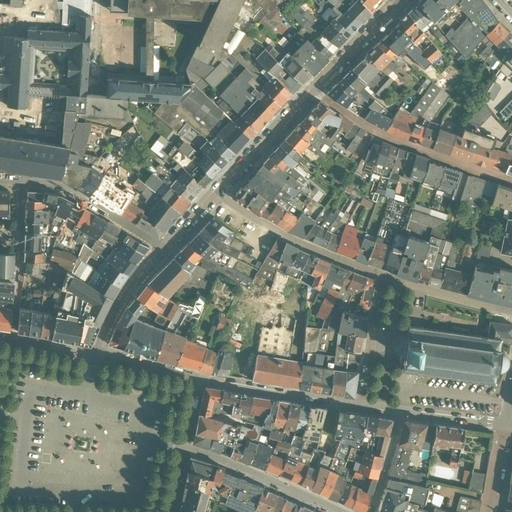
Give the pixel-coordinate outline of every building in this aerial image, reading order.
[(30,46),(28,82),(33,82),(34,48),(68,50),(66,76),(86,77),(88,46),(88,33),(90,33),(91,0),(60,0),(59,30),(27,28),(26,36),(26,46),(30,46)] [(105,95),(126,97),(136,97),(162,99),(177,101),(189,88),(190,82),(158,80),(158,44),(152,44),(152,14),(207,18),(196,43),(223,56),(225,51),(227,48),(225,47),(219,44),(239,0),(256,0),(267,10),(274,0),(109,0),(109,11),(125,11),(125,12),(145,13),(144,45),(139,45),(139,71),(144,71),(144,79),(106,77),(106,84),(105,95)] [(339,15),(323,0),(313,0),(318,4),(318,7),(315,10),(322,17),(328,21),(346,36),(350,32),(336,19),(339,15)] [(350,32),(360,21),(346,8),(338,0),(323,0),(339,15),(336,19),(350,32)] [(360,21),(369,12),(359,0),(338,0),(346,8),(360,21)] [(359,0),(369,12),(380,0),(359,0)] [(438,18),(424,0),(418,0),(417,2),(432,20),(434,18),(436,20),(438,18)] [(447,14),(436,0),(424,0),(438,18),(440,16),(442,18),(447,14)] [(497,21),(481,0),(436,0),(447,14),(451,10),(453,12),(458,7),(467,15),(486,33),(497,21)] [(336,46),(346,36),(328,21),(322,17),(319,21),(298,1),(296,3),(295,2),(293,5),(295,7),(336,46)] [(432,20),(417,2),(412,7),(428,26),(441,42),(445,39),(437,29),(439,27),(432,20)] [(269,19),(276,11),(270,7),(257,22),(260,25),(266,18),(269,19)] [(330,52),(336,46),(295,7),(289,13),(302,26),(330,52)] [(428,26),(412,7),(407,12),(423,31),(428,26)] [(423,31),(407,12),(397,22),(427,58),(430,62),(440,53),(427,37),(423,41),(427,45),(423,49),(417,42),(425,34),(423,31)] [(480,39),(486,33),(467,15),(454,30),(450,27),(444,34),(465,57),(480,39)] [(507,30),(497,21),(486,33),(480,39),(484,43),(483,45),(484,47),(477,54),(483,60),(484,59),(495,43),(507,30)] [(427,58),(397,22),(387,32),(404,48),(406,46),(415,55),(418,52),(420,55),(416,59),(420,64),(422,63),(427,58)] [(326,56),(330,52),(302,26),(298,30),(326,56)] [(237,28),(225,47),(227,48),(225,51),(230,54),(234,48),(238,42),(242,35),(244,32),(237,28)] [(93,53),(106,54),(107,29),(94,29),(93,53)] [(311,72),(326,56),(298,30),(297,30),(288,40),(282,35),(276,42),(282,46),(281,47),(286,51),(311,72)] [(505,56),(511,48),(511,35),(507,30),(495,43),(484,59),(488,62),(487,63),(488,64),(487,65),(492,68),(492,67),(493,67),(494,67),(497,69),(505,56)] [(420,64),(416,59),(404,48),(387,32),(380,38),(405,61),(409,66),(414,70),(420,64)] [(26,46),(26,36),(3,35),(2,51),(5,52),(4,72),(0,71),(0,87),(7,88),(6,104),(26,105),(27,98),(28,82),(30,46),(26,46)] [(238,42),(243,47),(249,40),(242,35),(238,42)] [(400,67),(405,61),(380,38),(375,43),(400,67)] [(243,47),(238,42),(234,48),(242,56),(247,51),(243,47)] [(230,54),(225,51),(223,56),(196,43),(184,68),(190,82),(189,88),(194,83),(201,75),(207,81),(212,86),(229,70),(235,76),(244,65),(237,59),(236,59),(230,54)] [(301,83),(311,72),(286,51),(282,55),(268,43),(263,48),(301,83)] [(410,76),(400,67),(375,43),(364,55),(379,68),(384,72),(392,79),(396,75),(404,82),(410,76)] [(234,48),(230,54),(236,59),(237,59),(244,65),(253,73),(250,75),(261,86),(280,104),(287,97),(259,71),(242,56),(234,48)] [(291,93),(301,83),(263,48),(254,57),(263,66),(291,93)] [(511,74),(511,48),(505,56),(497,69),(494,74),(505,85),(506,84),(511,74)] [(379,68),(364,55),(351,68),(373,90),(378,95),(392,79),(384,72),(380,76),(375,72),(379,68)] [(430,62),(427,58),(422,63),(426,68),(431,63),(430,62)] [(253,73),(244,65),(235,76),(230,81),(233,84),(242,74),(247,79),(250,75),(253,73)] [(287,97),(291,93),(263,66),(259,71),(287,97)] [(373,90),(351,68),(342,77),(369,103),(374,97),(370,93),(373,90)] [(229,70),(212,86),(219,93),(230,81),(235,76),(229,70)] [(249,90),(254,85),(247,79),(242,74),(233,84),(230,81),(219,93),(221,96),(236,110),(243,103),(242,101),(246,97),(251,101),(256,96),(249,90)] [(200,89),(207,81),(201,75),(194,83),(200,89)] [(258,90),(261,86),(250,75),(247,79),(254,85),(258,90)] [(86,77),(66,76),(66,84),(64,100),(63,108),(75,108),(75,110),(84,110),(86,83),(86,77)] [(352,99),(363,106),(368,110),(370,107),(371,105),(369,103),(342,77),(335,83),(352,99)] [(424,90),(431,81),(425,77),(419,85),(424,90)] [(219,93),(212,86),(207,81),(200,89),(216,105),(218,103),(215,101),(221,96),(219,93)] [(384,128),(406,138),(413,121),(414,121),(418,114),(428,121),(449,94),(431,81),(424,90),(421,95),(409,112),(399,106),(391,118),(384,128)] [(33,82),(28,82),(27,98),(64,100),(66,84),(33,82)] [(0,133),(0,167),(2,168),(2,167),(60,176),(75,186),(87,169),(93,160),(98,156),(82,152),(90,120),(85,119),(85,115),(131,118),(131,117),(125,108),(125,103),(126,97),(105,95),(106,84),(86,83),(84,110),(75,110),(75,108),(63,108),(61,143),(15,136),(0,133)] [(205,139),(227,159),(249,137),(216,105),(200,89),(194,83),(189,88),(177,101),(162,99),(153,111),(177,131),(186,120),(190,124),(205,139)] [(345,106),(357,115),(363,106),(352,99),(335,83),(326,92),(345,106)] [(256,96),(272,112),(280,104),(261,86),(258,90),(254,85),(249,90),(256,96)] [(421,95),(424,90),(419,85),(418,85),(414,90),(421,95)] [(216,105),(249,137),(255,130),(236,110),(221,96),(215,101),(218,103),(216,105)] [(236,110),(255,130),(272,112),(256,96),(251,101),(246,106),(243,103),(236,110)] [(326,122),(334,110),(319,100),(310,109),(324,122),(325,124),(326,122)] [(484,103),(467,121),(475,128),(491,112),(487,108),(484,103)] [(357,115),(363,117),(368,110),(363,106),(357,115)] [(376,110),(370,107),(368,110),(363,117),(370,121),(376,110)] [(318,128),(334,138),(339,131),(328,124),(326,128),(321,125),(324,122),(310,109),(304,116),(318,128)] [(328,124),(339,131),(343,134),(351,122),(334,110),(326,122),(328,124)] [(376,110),(370,121),(376,124),(382,113),(376,110)] [(382,113),(376,124),(384,128),(391,118),(382,113)] [(349,157),(363,130),(359,127),(350,139),(346,144),(334,138),(318,128),(304,116),(298,122),(313,135),(328,144),(349,157)] [(186,120),(177,131),(181,135),(190,124),(186,120)] [(406,138),(418,142),(424,126),(425,125),(414,121),(413,121),(406,138)] [(313,135),(298,122),(292,128),(311,143),(323,151),(328,144),(313,135)] [(350,139),(359,127),(351,122),(343,134),(350,139)] [(466,156),(489,165),(495,149),(496,147),(502,141),(456,125),(454,133),(447,152),(463,158),(466,156)] [(418,142),(431,147),(436,130),(424,126),(418,142)] [(447,152),(454,133),(438,127),(436,130),(431,147),(447,152)] [(311,143),(292,128),(284,138),(298,153),(307,144),(309,145),(307,147),(315,153),(323,159),(327,153),(323,151),(311,143)] [(167,169),(195,193),(202,185),(167,152),(173,144),(159,134),(149,147),(160,156),(170,166),(167,169)] [(195,161),(211,176),(220,166),(205,152),(198,158),(193,154),(196,150),(179,136),(173,144),(195,161)] [(511,149),(511,137),(509,136),(506,144),(505,144),(503,150),(496,147),(495,149),(489,165),(503,170),(507,162),(511,149)] [(298,153),(284,138),(279,144),(297,160),(301,156),(298,153)] [(205,152),(220,166),(227,159),(205,139),(199,146),(205,152)] [(370,173),(370,172),(380,143),(371,140),(369,148),(367,147),(365,153),(362,151),(353,170),(360,174),(362,170),(370,173)] [(370,172),(379,175),(389,144),(381,140),(380,143),(370,172)] [(98,156),(93,160),(102,166),(99,171),(103,173),(89,194),(119,212),(128,199),(133,191),(116,179),(111,175),(112,173),(119,162),(126,151),(113,142),(98,156)] [(167,152),(202,185),(211,176),(195,161),(173,144),(167,152)] [(297,160),(279,144),(273,150),(291,167),(303,175),(306,172),(297,164),(296,165),(294,164),(297,160)] [(379,175),(388,177),(397,147),(389,144),(379,175)] [(388,177),(397,180),(398,174),(399,175),(406,150),(397,147),(388,177)] [(291,167),(273,150),(267,156),(282,169),(304,184),(307,179),(303,175),(291,167)] [(408,177),(414,153),(406,150),(399,175),(408,177)] [(420,182),(427,160),(428,158),(414,153),(408,177),(420,182)] [(267,156),(262,161),(276,174),(299,190),(306,194),(310,197),(314,192),(304,184),(282,169),(267,156)] [(87,169),(75,186),(89,194),(103,173),(99,171),(102,166),(93,160),(87,169)] [(438,183),(443,166),(427,160),(420,182),(436,187),(438,183)] [(262,161),(256,168),(289,193),(295,197),(299,190),(276,174),(262,161)] [(151,171),(189,200),(195,193),(167,169),(158,162),(155,166),(149,162),(145,167),(151,171)] [(511,163),(507,162),(503,170),(511,173),(511,163)] [(451,195),(459,171),(443,166),(438,183),(445,185),(442,192),(451,195)] [(289,203),(300,210),(305,204),(301,201),(295,197),(289,193),(256,168),(240,186),(253,194),(255,190),(273,203),(278,196),(289,203)] [(159,195),(179,211),(189,200),(151,171),(146,178),(139,173),(137,176),(159,195)] [(462,206),(471,175),(459,171),(451,195),(451,198),(452,198),(452,199),(458,200),(457,204),(462,206)] [(408,177),(399,175),(398,174),(397,180),(406,183),(408,177)] [(480,192),(483,179),(471,175),(462,206),(466,207),(467,203),(476,205),(480,192)] [(151,207),(159,195),(137,176),(131,184),(140,191),(139,193),(145,198),(143,200),(151,207)] [(496,183),(483,179),(480,192),(492,196),(496,183)] [(511,188),(496,183),(492,196),(490,202),(503,206),(508,208),(511,209),(511,188)] [(350,194),(353,189),(346,185),(343,189),(350,194)] [(235,198),(245,205),(253,194),(240,186),(234,193),(235,198)] [(384,189),(383,194),(392,197),(394,193),(395,189),(385,186),(384,189)] [(314,192),(310,197),(316,202),(322,192),(317,188),(314,192)] [(8,190),(0,189),(0,215),(8,215),(8,190)] [(26,198),(41,201),(43,191),(26,190),(26,198)] [(255,190),(253,194),(245,205),(252,209),(252,210),(255,211),(264,216),(273,203),(255,190)] [(55,193),(43,191),(41,201),(57,203),(60,195),(55,193)] [(305,204),(310,197),(306,194),(301,201),(305,204)] [(72,201),(60,195),(57,203),(55,209),(51,221),(48,234),(56,235),(59,226),(63,217),(64,218),(72,201)] [(145,217),(162,230),(179,211),(159,195),(151,207),(146,214),(147,215),(145,217)] [(278,196),(273,203),(264,216),(275,223),(289,203),(278,196)] [(358,203),(369,207),(372,201),(361,196),(358,203)] [(25,207),(55,209),(57,203),(41,201),(26,198),(25,207)] [(119,212),(135,222),(142,211),(143,209),(136,204),(138,201),(132,198),(130,201),(128,199),(119,212)] [(83,207),(72,201),(64,218),(74,223),(83,207)] [(285,229),(300,210),(289,203),(275,223),(285,229)] [(413,203),(411,208),(427,214),(429,208),(413,203)] [(24,219),(51,221),(55,209),(25,207),(24,219)] [(83,207),(74,223),(71,229),(77,233),(81,234),(83,231),(80,229),(85,220),(88,221),(93,213),(83,207)] [(310,240),(318,243),(325,228),(333,217),(338,210),(335,207),(332,212),(329,210),(323,218),(319,224),(310,240)] [(429,235),(439,237),(444,219),(427,214),(411,208),(410,213),(408,219),(431,226),(429,234),(429,235)] [(446,213),(429,208),(427,214),(444,219),(446,213)] [(506,217),(498,251),(506,252),(505,255),(508,256),(507,257),(511,258),(511,209),(508,208),(506,217)] [(313,221),(314,219),(300,210),(285,229),(302,236),(313,221)] [(157,236),(162,230),(145,217),(147,215),(146,214),(142,211),(135,222),(157,236)] [(338,220),(334,227),(342,230),(345,223),(350,214),(343,211),(338,220)] [(83,242),(89,247),(92,242),(84,238),(87,233),(95,237),(97,234),(106,220),(93,213),(88,221),(85,220),(80,229),(83,231),(81,234),(77,233),(74,239),(82,243),(83,242)] [(232,238),(229,244),(239,250),(243,242),(233,236),(235,232),(213,215),(208,220),(232,238)] [(313,221),(319,224),(323,218),(317,215),(314,219),(313,221)] [(318,243),(324,246),(331,231),(334,227),(338,220),(333,217),(325,228),(318,243)] [(24,232),(45,234),(48,234),(51,221),(24,219),(24,232)] [(119,228),(106,220),(97,234),(110,242),(119,228)] [(222,240),(229,244),(232,238),(208,220),(203,226),(221,240),(222,240)] [(310,240),(319,224),(313,221),(302,236),(310,240)] [(345,253),(354,257),(363,235),(364,231),(345,223),(342,230),(334,250),(339,251),(345,253)] [(365,261),(382,267),(390,242),(384,239),(387,228),(379,225),(373,239),(365,261)] [(203,226),(197,232),(216,247),(231,255),(235,257),(239,250),(229,244),(222,240),(221,240),(203,226)] [(324,246),(334,250),(342,230),(334,227),(331,231),(324,246)] [(126,232),(119,228),(110,242),(108,245),(115,249),(121,239),(126,232)] [(390,242),(382,267),(394,271),(406,235),(394,231),(390,242)] [(24,250),(44,251),(45,234),(24,232),(24,250)] [(121,239),(142,252),(148,245),(126,232),(121,239)] [(197,232),(188,241),(202,254),(225,265),(231,255),(216,247),(197,232)] [(92,249),(127,273),(135,262),(134,261),(115,249),(108,245),(110,242),(97,234),(95,237),(92,242),(89,247),(92,249)] [(406,235),(394,271),(415,278),(427,241),(406,234),(406,235)] [(373,239),(363,235),(354,257),(365,261),(373,239)] [(427,241),(415,278),(425,281),(439,237),(429,235),(427,241)] [(278,256),(284,241),(276,237),(254,274),(259,276),(272,278),(275,268),(278,256)] [(439,237),(425,281),(438,285),(451,243),(451,241),(439,237)] [(115,249),(134,261),(142,252),(121,239),(115,249)] [(193,262),(206,267),(216,271),(248,286),(252,278),(225,265),(202,254),(188,241),(179,249),(193,262)] [(290,264),(296,247),(284,241),(278,256),(283,258),(281,261),(287,263),(290,264)] [(89,254),(92,249),(89,247),(83,242),(82,243),(78,254),(77,256),(85,261),(89,254)] [(451,243),(438,285),(451,288),(459,262),(453,261),(457,245),(451,243)] [(479,262),(480,260),(486,262),(490,246),(479,243),(474,261),(479,262)] [(66,268),(71,270),(77,256),(78,254),(71,252),(71,251),(61,248),(61,249),(52,247),(48,258),(58,261),(57,262),(48,260),(45,267),(45,268),(54,271),(51,283),(53,283),(61,286),(66,268)] [(300,268),(307,252),(296,247),(290,264),(287,263),(283,272),(287,274),(295,278),(300,268)] [(96,268),(119,284),(127,273),(92,249),(89,254),(100,261),(96,268)] [(189,270),(202,276),(206,267),(193,262),(179,249),(173,256),(189,270)] [(0,274),(13,276),(13,251),(0,250),(0,274)] [(24,250),(24,259),(44,260),(44,251),(24,250)] [(309,272),(317,256),(307,252),(300,268),(306,271),(304,276),(300,274),(298,279),(306,282),(310,273),(309,272)] [(71,270),(111,297),(119,284),(96,268),(85,261),(77,256),(71,270)] [(160,269),(177,285),(182,279),(189,270),(173,256),(160,269)] [(318,288),(329,261),(317,256),(309,272),(310,273),(306,282),(309,283),(309,285),(318,288)] [(459,262),(451,288),(464,292),(472,266),(474,261),(460,257),(459,262)] [(24,259),(23,270),(39,271),(39,267),(45,267),(48,260),(44,260),(24,259)] [(331,305),(346,268),(329,261),(318,288),(316,294),(323,296),(321,300),(315,314),(318,315),(323,318),(331,305)] [(511,269),(492,264),(491,270),(485,297),(511,303),(511,269)] [(464,292),(485,297),(491,270),(472,266),(464,292)] [(57,307),(51,335),(89,343),(111,297),(71,270),(66,268),(61,286),(66,287),(60,308),(57,307)] [(283,272),(275,268),(272,278),(264,306),(256,352),(288,357),(295,318),(279,315),(280,308),(277,307),(287,274),(283,272)] [(334,307),(336,307),(352,270),(346,268),(331,305),(334,307)] [(146,282),(166,297),(177,285),(160,269),(146,282)] [(202,276),(189,270),(182,279),(197,287),(200,289),(202,286),(206,278),(202,276)] [(358,299),(365,276),(352,270),(336,307),(352,312),(356,305),(358,299)] [(373,279),(365,276),(358,299),(356,305),(352,312),(365,315),(373,279)] [(212,281),(206,278),(202,286),(209,290),(212,281)] [(0,326),(7,328),(13,291),(13,284),(13,283),(0,281),(0,326)] [(170,318),(179,302),(176,300),(175,302),(166,297),(146,282),(135,295),(145,303),(157,312),(170,318)] [(60,308),(66,287),(61,286),(53,283),(52,292),(50,297),(54,298),(53,305),(57,307),(60,308)] [(38,306),(37,309),(41,310),(42,306),(43,306),(45,297),(46,297),(50,297),(52,292),(47,291),(47,290),(46,290),(47,287),(40,286),(39,289),(33,288),(32,295),(38,296),(36,305),(38,306)] [(206,296),(209,290),(202,286),(200,289),(199,293),(206,296)] [(197,318),(206,296),(199,293),(192,305),(188,314),(197,318)] [(117,320),(128,323),(124,331),(127,333),(133,316),(134,317),(135,316),(136,316),(137,313),(145,303),(135,295),(134,296),(131,300),(126,306),(126,305),(117,320)] [(164,328),(154,356),(154,357),(165,359),(175,331),(174,331),(184,314),(183,314),(184,312),(188,314),(192,305),(187,304),(187,305),(179,302),(170,318),(166,325),(164,328)] [(27,332),(31,308),(19,305),(16,330),(22,331),(27,332)] [(43,310),(39,334),(51,335),(57,307),(53,305),(52,312),(43,310)] [(362,333),(365,315),(352,312),(336,307),(334,307),(333,314),(329,313),(326,328),(336,329),(341,330),(345,331),(362,333)] [(31,308),(27,332),(39,334),(43,310),(41,310),(37,309),(31,308)] [(170,318),(157,312),(153,319),(166,325),(170,318)] [(216,328),(224,331),(225,329),(230,317),(221,314),(216,328)] [(320,327),(323,318),(318,315),(314,326),(320,327)] [(127,333),(122,347),(154,356),(164,328),(136,316),(135,316),(134,317),(133,316),(127,333)] [(117,320),(107,343),(122,347),(127,333),(124,331),(128,323),(117,320)] [(511,323),(488,320),(486,336),(499,337),(499,340),(510,342),(510,336),(511,336),(511,326),(511,323)] [(320,327),(314,326),(304,324),(303,350),(315,351),(321,352),(325,352),(328,338),(335,339),(336,329),(326,328),(320,327)] [(499,337),(486,336),(421,327),(421,326),(407,324),(406,336),(405,335),(403,357),(402,357),(401,368),(415,370),(479,379),(493,381),(495,370),(498,370),(504,367),(506,363),(507,360),(507,356),(505,353),(502,350),(498,348),(499,340),(499,337)] [(222,337),(208,372),(215,372),(228,336),(230,331),(225,329),(224,331),(222,337)] [(329,392),(342,394),(345,369),(347,351),(347,349),(343,348),(344,342),(340,342),(341,330),(336,329),(335,339),(333,354),(329,392)] [(175,331),(165,359),(175,362),(184,337),(185,336),(175,331)] [(359,351),(362,333),(345,331),(344,342),(343,348),(347,349),(359,351)] [(206,346),(197,368),(208,372),(222,337),(217,335),(216,336),(211,334),(206,346)] [(228,336),(215,372),(225,373),(233,350),(232,350),(234,345),(239,346),(240,342),(228,336)] [(184,337),(175,362),(197,368),(206,346),(194,342),(195,340),(184,337)] [(309,389),(319,390),(323,364),(320,363),(321,352),(315,351),(312,367),(309,389)] [(345,369),(356,371),(358,354),(347,351),(345,369)] [(288,357),(256,352),(251,379),(297,387),(301,365),(302,360),(288,357)] [(319,390),(329,392),(333,354),(327,353),(325,364),(323,364),(319,390)] [(297,387),(309,389),(312,367),(301,365),(297,387)] [(352,395),(356,371),(345,369),(342,394),(352,395)] [(204,385),(200,405),(212,408),(217,410),(219,399),(221,388),(204,385)] [(242,414),(246,415),(252,395),(237,391),(221,388),(219,399),(231,402),(229,413),(238,415),(239,413),(242,414)] [(268,411),(271,398),(252,395),(246,415),(244,420),(252,422),(261,424),(263,418),(254,417),(255,413),(265,414),(266,411),(268,411)] [(267,433),(277,399),(271,398),(268,411),(266,411),(265,414),(263,418),(261,424),(258,432),(267,433)] [(283,426),(288,401),(277,399),(267,433),(267,434),(275,437),(279,438),(283,426)] [(283,426),(279,438),(282,439),(284,431),(285,431),(285,432),(286,433),(287,433),(288,434),(289,434),(290,435),(291,435),(292,433),(300,403),(288,401),(283,426)] [(308,404),(300,403),(292,433),(300,436),(308,404)] [(325,407),(308,404),(300,436),(305,438),(300,450),(311,453),(312,448),(313,446),(315,447),(325,407)] [(210,415),(212,408),(200,405),(198,412),(210,415)] [(325,407),(315,447),(325,452),(324,453),(325,453),(332,435),(337,409),(325,407)] [(352,411),(337,409),(332,435),(339,437),(332,455),(341,457),(352,411)] [(366,414),(352,411),(341,457),(345,458),(346,457),(350,445),(360,448),(362,435),(366,414)] [(210,415),(198,412),(195,430),(212,435),(223,441),(225,433),(227,434),(228,430),(236,434),(245,438),(256,441),(258,432),(261,424),(252,422),(250,427),(239,423),(238,424),(224,419),(210,415)] [(377,416),(366,414),(362,435),(368,437),(367,441),(371,442),(377,416)] [(390,418),(377,416),(371,442),(369,450),(381,454),(390,418)] [(430,449),(434,423),(403,418),(397,441),(411,445),(430,449)] [(463,427),(434,423),(430,449),(429,453),(434,454),(434,450),(433,450),(434,444),(447,446),(447,444),(450,445),(449,450),(450,451),(447,465),(455,466),(459,446),(461,446),(463,427)] [(212,435),(195,430),(192,440),(192,441),(193,441),(199,443),(208,446),(212,435)] [(232,444),(236,434),(228,430),(227,434),(225,433),(223,441),(226,442),(232,444)] [(256,441),(248,461),(264,467),(272,446),(275,437),(267,434),(267,433),(258,432),(256,441)] [(278,473),(288,477),(300,450),(305,438),(300,436),(292,433),(291,435),(289,441),(286,450),(278,473)] [(236,434),(232,444),(229,453),(229,454),(238,457),(245,438),(236,434)] [(212,435),(208,446),(219,450),(223,441),(212,435)] [(332,456),(332,455),(339,437),(332,435),(325,453),(332,456)] [(272,446),(286,450),(289,441),(282,439),(279,438),(275,437),(272,446)] [(245,438),(238,457),(248,461),(256,441),(245,438)] [(223,441),(219,450),(229,454),(229,453),(223,451),(226,442),(223,441)] [(405,468),(411,445),(397,441),(386,477),(423,485),(425,472),(418,470),(418,472),(405,468)] [(350,445),(346,457),(353,459),(378,467),(381,454),(369,450),(360,448),(350,445)] [(286,450),(272,446),(264,467),(278,473),(286,450)] [(299,482),(309,486),(324,453),(325,452),(315,447),(313,446),(312,448),(315,449),(318,456),(314,466),(307,463),(299,482)] [(299,482),(307,463),(311,453),(300,450),(288,477),(299,482)] [(317,490),(332,456),(325,453),(324,453),(309,486),(317,490)] [(317,490),(325,494),(336,471),(341,457),(332,455),(332,456),(317,490)] [(215,464),(189,456),(186,469),(211,475),(215,464)] [(325,494),(335,498),(349,466),(344,465),(345,458),(341,457),(336,471),(325,494)] [(375,478),(378,467),(353,459),(351,467),(353,468),(361,471),(375,478)] [(215,464),(211,475),(186,469),(184,481),(209,489),(226,493),(229,484),(219,479),(222,470),(222,469),(220,466),(215,464)] [(335,498),(341,501),(350,482),(348,481),(353,468),(351,467),(349,466),(335,498)] [(361,471),(353,468),(348,481),(350,482),(341,501),(349,505),(361,471)] [(461,486),(481,491),(485,472),(463,468),(459,485),(461,485),(461,486)] [(250,511),(261,486),(222,470),(219,479),(229,484),(226,493),(223,501),(237,511),(250,511)] [(361,471),(349,505),(363,511),(375,478),(361,471)] [(423,485),(386,477),(384,485),(395,488),(403,490),(408,492),(406,499),(423,503),(429,504),(433,487),(423,485)] [(209,498),(209,489),(184,481),(182,492),(209,498)] [(395,488),(384,485),(375,511),(387,511),(393,498),(391,497),(395,488)] [(268,511),(276,493),(261,486),(250,511),(260,511),(261,511),(262,511),(268,511)] [(209,498),(223,501),(226,493),(209,489),(209,498)] [(387,511),(399,511),(406,499),(408,492),(403,490),(399,500),(393,498),(387,511)] [(209,498),(182,492),(179,503),(207,510),(208,507),(207,507),(209,498)] [(277,511),(284,497),(276,493),(268,511),(277,511)] [(477,511),(480,499),(458,495),(453,511),(477,511)] [(277,511),(289,511),(294,501),(284,497),(277,511)] [(399,511),(418,511),(423,503),(406,499),(399,511)] [(299,511),(302,505),(294,501),(289,511),(299,511)] [(207,510),(179,503),(177,511),(207,511),(208,510),(207,510)] [(429,511),(432,505),(429,504),(423,503),(418,511),(429,511)]
